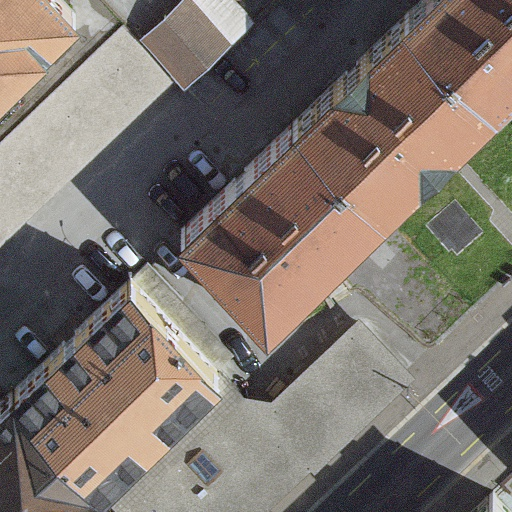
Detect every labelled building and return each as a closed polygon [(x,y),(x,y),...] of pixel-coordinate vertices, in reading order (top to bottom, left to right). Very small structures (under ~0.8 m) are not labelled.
[(0,0),(0,82),(78,6),(72,0),(0,0)] [(180,0),(143,36),(185,80),(226,41),(251,17),(234,0),(180,0)] [(511,0),(418,0),(406,12),(493,103),(511,84),(511,0)] [(437,156),(493,103),(406,12),(350,65),(295,118),(382,209),(437,156)] [(123,24),(0,141),(0,237),(171,74),(123,24)] [(324,264),(382,209),(295,118),(237,173),(180,228),(267,319),(324,264)] [(70,333),(9,391),(96,481),(217,366),(166,313),(183,297),(146,260),(70,333)] [(234,383),(217,366),(96,481),(125,511),(257,511),(405,370),(358,321),(274,402),(253,399),(251,401),(234,383)] [(0,400),(0,511),(63,511),(96,481),(9,391),(0,400)] [(511,511),(511,498),(491,477),(454,511),(511,511)]
